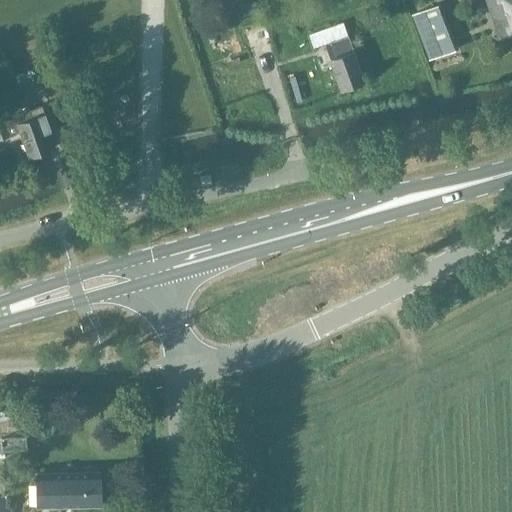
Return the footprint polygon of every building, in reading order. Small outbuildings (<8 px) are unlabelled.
[(511,0),(489,0),(502,37),(502,38),(511,34),(511,0)] [(236,7),(240,17),(259,12),(256,1),(236,7)] [(437,5),(412,14),(429,60),(455,50),(437,5)] [(328,44),(344,90),(368,82),(351,35),(328,44)] [(240,94),(233,76),(211,84),(218,102),(240,94)] [(2,106),(0,106),(0,140),(23,132),(32,157),(58,148),(52,133),(55,132),(47,107),(36,111),(31,108),(19,112),(18,117),(19,119),(12,121),(6,105),(2,106)] [(210,175),(201,177),(202,185),(211,183),(210,175)] [(100,474),(36,475),(37,509),(101,508),(100,474)]
